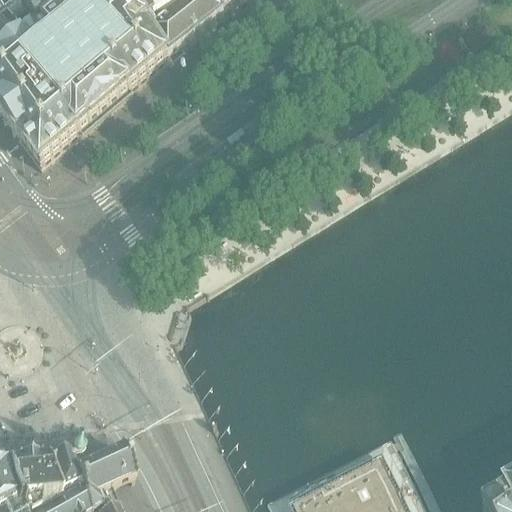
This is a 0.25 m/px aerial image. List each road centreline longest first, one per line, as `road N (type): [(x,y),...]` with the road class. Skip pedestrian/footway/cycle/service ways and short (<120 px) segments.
road 1 (tertiary): [(81,266),(457,0)]
road 2 (tertiary): [(396,0),(102,197),(48,222)]
road 3 (residential): [(219,511),(155,378)]
road 4 (residential): [(32,299),(113,407)]
road 5 (residential): [(155,378),(81,266)]
road 6 (residential): [(113,407),(171,511)]
